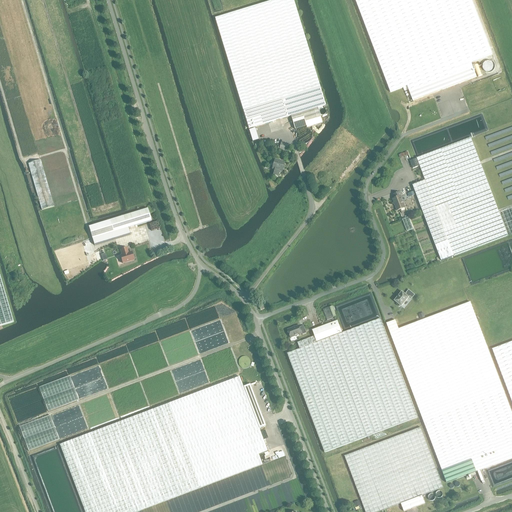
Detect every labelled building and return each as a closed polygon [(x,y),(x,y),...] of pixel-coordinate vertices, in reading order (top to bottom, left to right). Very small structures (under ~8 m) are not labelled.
[(293,0),(275,0),(215,18),(249,129),(251,128),(291,116),(292,121),(295,130),(306,126),(307,128),(322,123),(320,117),(318,108),(326,106),(293,0)] [(355,0),(391,93),(407,86),(413,101),(432,94),(471,79),(472,79),(477,77),(471,62),(492,54),(471,0),(355,0)] [(490,60),(488,60),(486,60),(485,61),(483,63),(483,65),(483,67),(483,69),(485,70),(486,72),(488,72),(490,72),(492,71),(494,70),(495,68),(495,66),(495,64),(494,62),(492,61),(490,60)] [(312,136),(312,135),(311,133),(310,131),(309,130),(308,129),(306,128),(305,128),(303,128),(302,128),(301,129),(299,129),(298,131),(297,132),(296,133),(296,135),(295,136),(296,137),(296,139),(297,141),(298,142),(299,143),(301,144),(302,144),(303,144),(305,144),(306,144),(308,143),(309,142),(310,141),(311,140),(312,138),(312,136)] [(442,261),(454,256),(508,236),(511,234),(511,208),(499,213),(488,182),(471,138),(417,159),(426,181),(413,185),(442,261)] [(413,169),(419,167),(416,159),(410,161),(413,169)] [(42,210),(54,206),(40,160),(28,164),(42,210)] [(273,168),(272,169),(274,170),(273,175),(278,176),(279,172),(282,172),(284,163),(285,163),(274,160),(275,160),(274,162),(271,161),(269,166),(273,168)] [(397,211),(406,208),(400,192),(394,195),(395,198),(393,199),(397,211)] [(109,220),(88,227),(94,245),(130,234),(129,228),(152,221),(148,209),(109,220)] [(407,231),(413,229),(409,217),(403,220),(407,231)] [(127,248),(120,250),(122,255),(120,255),(123,264),(134,260),(132,252),(128,253),(127,248)] [(0,326),(14,322),(0,274),(0,326)] [(412,298),(414,295),(409,290),(406,293),(407,294),(405,295),(402,292),(395,301),(398,303),(397,305),(399,307),(400,306),(401,306),(410,296),(412,298)] [(486,345),(470,303),(399,329),(396,323),(395,320),(386,324),(387,326),(406,375),(420,411),(438,459),(442,471),(446,483),(511,458),(511,412),(500,381),(486,345)] [(333,318),(329,307),(323,310),(327,321),(333,318)] [(300,349),(287,354),(325,453),(418,418),(380,319),(342,333),(338,321),(336,318),(325,322),(326,325),(312,331),(315,337),(298,343),(300,349)] [(300,327),(299,326),(288,330),(291,338),(303,334),(306,333),(304,326),(300,327)] [(511,401),(511,341),(492,349),(511,401)] [(243,387),(239,377),(59,445),(84,511),(136,511),(262,465),(258,454),(267,451),(259,429),(266,426),(250,384),(243,387)] [(425,504),(422,496),(443,488),(421,428),(345,456),(365,511),(379,511),(401,504),(404,511),(425,504)]
